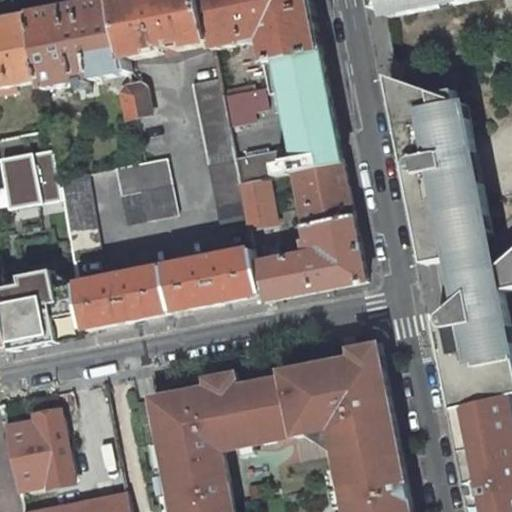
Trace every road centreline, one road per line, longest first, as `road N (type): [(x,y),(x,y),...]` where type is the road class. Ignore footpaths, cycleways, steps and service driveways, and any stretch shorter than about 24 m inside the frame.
road 1 (residential): [(0,380),(404,298)]
road 2 (residential): [(404,298),(347,0)]
road 3 (residential): [(446,511),(404,298)]
